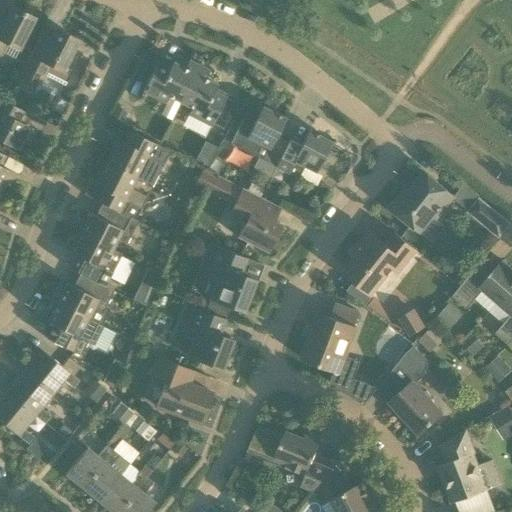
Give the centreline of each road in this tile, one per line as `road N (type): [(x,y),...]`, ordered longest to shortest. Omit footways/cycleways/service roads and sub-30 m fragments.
road 1 (residential): [(0,321),(31,267),(141,5)]
road 2 (residential): [(141,5),(213,15),(279,51),(391,145)]
road 3 (residential): [(264,372),(287,308),(391,145)]
road 4 (residential): [(416,511),(394,453),(342,404),(264,372)]
road 5 (residential): [(189,511),(214,479),(264,372)]
road 6 (residential): [(391,145),(408,135),(435,137),(511,197)]
